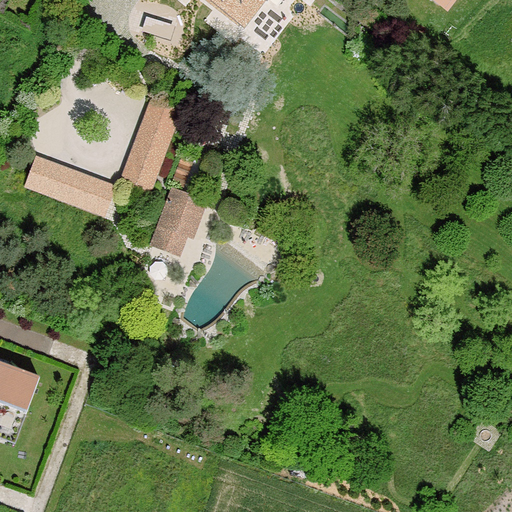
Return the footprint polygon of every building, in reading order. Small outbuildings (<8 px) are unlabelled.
[(209,0),(247,30),(271,0),(209,0)] [(179,114),(152,103),(123,179),(151,189),(179,114)] [(37,159),(27,186),(103,215),(114,187),(37,159)] [(204,204),(174,193),(155,244),(179,252),(186,233),(192,235),(204,204)] [(0,426),(18,434),(38,379),(0,365),(0,426)]
